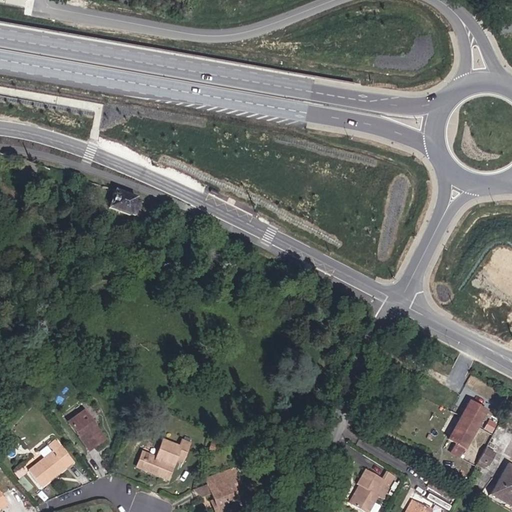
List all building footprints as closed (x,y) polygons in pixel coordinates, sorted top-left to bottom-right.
[(34,178),(39,165),(24,160),(20,173),(34,178)] [(129,216),(136,198),(114,191),(108,208),(129,216)] [(477,427),(485,412),(469,402),(460,418),(477,427)] [(104,439),(83,411),(68,423),(88,450),(104,439)] [(459,458),(477,427),(460,418),(448,440),(455,444),(450,452),(459,458)] [(72,463),(54,441),(48,446),(53,452),(28,471),(40,487),(72,463)] [(190,444),(182,441),(179,447),(162,441),(156,458),(146,455),(140,469),(163,478),(168,466),(172,467),(175,459),(182,463),(190,444)] [(216,452),(219,444),(211,442),(208,449),(216,452)] [(487,466),(493,454),(485,449),(478,460),(484,464),(487,466)] [(140,469),(146,455),(142,453),(136,467),(140,469)] [(482,469),(484,464),(478,460),(475,465),(482,469)] [(511,509),(511,467),(507,464),(489,495),(511,509)] [(167,480),(172,467),(168,466),(163,478),(167,480)] [(18,479),(25,473),(20,467),(13,473),(18,479)] [(208,486),(232,476),(230,470),(206,479),(208,486)] [(361,488),(351,506),(361,511),(374,511),(377,508),(376,505),(372,503),(376,496),(381,499),(388,487),(387,487),(383,484),(385,481),(382,479),(366,470),(357,485),(361,488)] [(387,487),(394,476),(387,472),(382,479),(385,481),(383,484),(387,487)] [(32,487),(23,476),(17,481),(27,492),(32,487)] [(228,511),(240,508),(232,485),(235,483),(232,476),(208,486),(211,493),(213,501),(211,502),(214,511),(228,511)] [(440,496),(446,486),(433,478),(427,488),(440,496)] [(211,493),(208,486),(195,491),(202,497),(211,493)] [(351,506),(361,488),(358,486),(348,504),(351,506)] [(430,511),(431,511),(412,501),(405,511),(430,511)]
